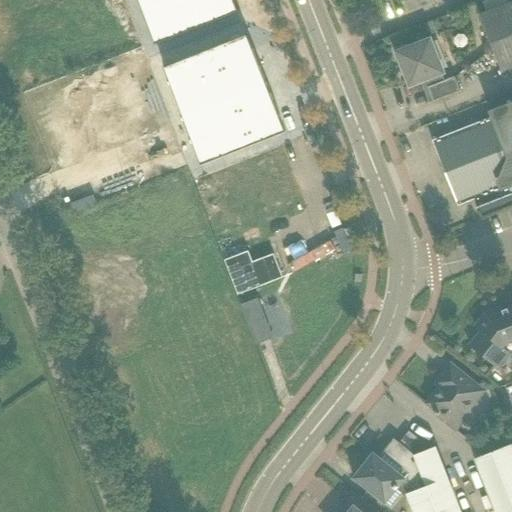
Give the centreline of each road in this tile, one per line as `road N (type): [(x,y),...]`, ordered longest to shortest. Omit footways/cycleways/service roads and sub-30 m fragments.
road 1 (unknown): [(73,172),(265,100),(285,84),(279,48),(268,31),(234,31),(61,106),(58,142)]
road 2 (unclassified): [(119,511),(0,211)]
road 3 (tertiary): [(255,511),(377,349),(397,310),(402,269)]
road 4 (tertiary): [(402,269),(392,214),(309,0)]
